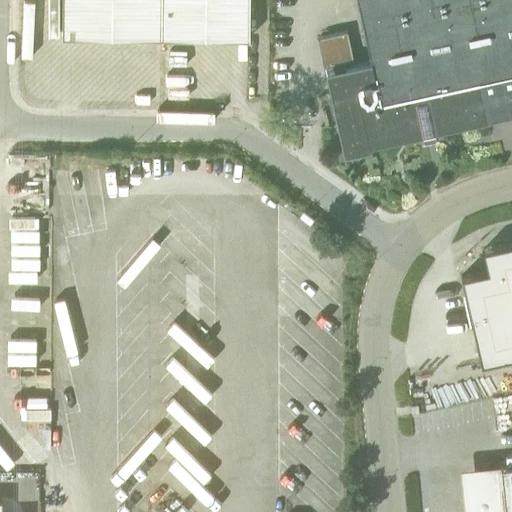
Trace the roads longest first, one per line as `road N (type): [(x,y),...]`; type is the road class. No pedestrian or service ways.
road 1 (unknown): [(86,485),(97,252),(137,196),(165,184),(193,186),(221,196),(241,215),(244,232),(240,511)]
road 2 (unclassified): [(400,250),(234,132),(0,128)]
road 3 (unclassified): [(388,511),(373,334),(380,292),(400,250)]
road 4 (unclassified): [(400,250),(443,211),(511,186)]
